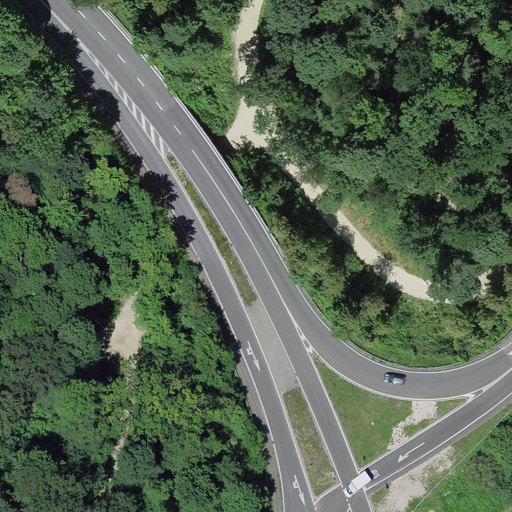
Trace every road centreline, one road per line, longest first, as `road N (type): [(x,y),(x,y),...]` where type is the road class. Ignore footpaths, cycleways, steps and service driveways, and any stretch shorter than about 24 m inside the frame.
road 1 (secondary): [(41,0),(174,183),(229,283),(297,470)]
road 2 (secondary): [(280,312),(203,173),(49,0)]
road 3 (track): [(254,128),(400,278),(436,292),(472,290),(511,257)]
road 4 (track): [(158,246),(136,321),(117,467),(100,511)]
road 5 (motorway): [(511,353),(478,377),(435,387),(384,383),(341,361),(280,312)]
road 6 (secondary): [(353,489),(280,312)]
road 7 (motorway): [(511,382),(353,489)]
road 8 (track): [(136,321),(110,336),(0,366)]
road 9 (track): [(259,0),(249,48),(254,128)]
